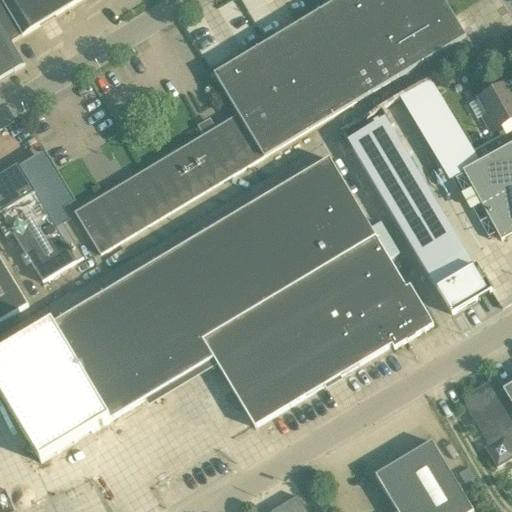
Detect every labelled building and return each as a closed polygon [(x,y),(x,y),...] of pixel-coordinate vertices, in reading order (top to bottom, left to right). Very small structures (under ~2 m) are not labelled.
[(12,45),(86,0),(0,0),(0,82),(25,67),(12,45)] [(99,258),(465,38),(452,17),(442,0),(339,0),(213,76),(237,116),(213,131),(208,122),(198,128),(203,137),(73,215),(99,258)] [(486,63),(505,52),(499,43),(498,40),(479,51),(486,63)] [(496,131),(506,149),(511,145),(511,98),(504,85),(478,100),(488,117),(483,119),(491,134),(496,131)] [(346,137),(419,275),(457,255),(385,116),(346,137)] [(511,145),(506,149),(454,178),(487,238),(496,233),(501,243),(511,236),(511,145)] [(410,288),(406,291),(328,161),(54,326),(110,422),(213,361),(255,430),(392,348),(394,352),(433,328),(410,288)] [(63,226),(56,230),(19,168),(0,179),(0,230),(5,239),(11,235),(41,287),(84,261),(63,226)] [(0,264),(0,326),(28,311),(0,264)] [(493,291),(478,266),(439,290),(454,315),(493,291)] [(490,383),(461,401),(489,447),(485,450),(497,470),(511,460),(511,449),(511,406),(503,392),(497,395),(490,383)] [(511,386),(503,392),(511,406),(511,386)] [(472,511),(431,444),(375,477),(395,511),(472,511)] [(305,511),(297,498),(274,511),(305,511)]
